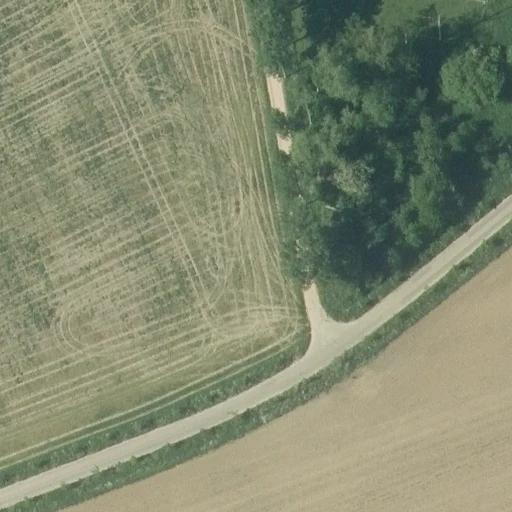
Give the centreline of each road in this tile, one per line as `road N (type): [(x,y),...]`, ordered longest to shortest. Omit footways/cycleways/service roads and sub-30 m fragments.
road 1 (unclassified): [(0,498),(254,398),(326,354),(511,203)]
road 2 (track): [(326,354),(261,0)]
